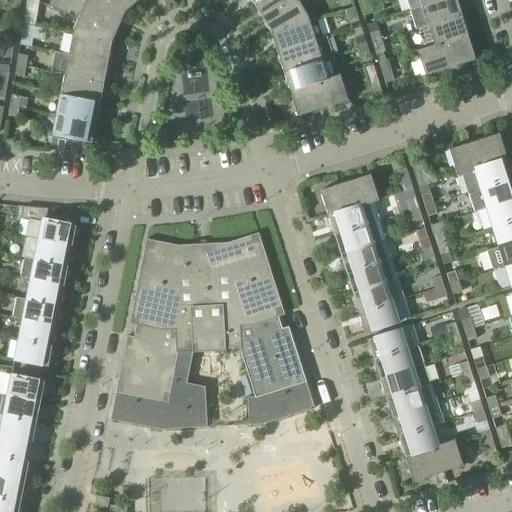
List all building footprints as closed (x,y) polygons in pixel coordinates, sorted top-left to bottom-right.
[(20,0),(11,0),(10,10),(19,11),(20,0)] [(26,0),(23,25),(34,27),(38,0),(26,0)] [(73,31),(72,35),(111,43),(124,13),(101,0),(50,0),(47,7),(68,16),(70,13),(79,17),(73,31)] [(101,0),(124,13),(139,0),(101,0)] [(254,6),(262,20),(297,0),(299,4),(306,0),(259,0),(254,6)] [(271,34),(271,35),(309,22),(307,18),(299,4),(297,0),(262,20),(271,34)] [(405,0),(409,11),(421,8),(444,0),(405,0)] [(444,0),(421,8),(427,27),(461,16),(455,0),(444,0)] [(369,3),(360,6),(363,16),(372,13),(369,3)] [(357,18),(354,8),(345,11),(348,21),(357,18)] [(427,27),(433,46),(433,47),(467,37),(461,16),(427,27)] [(271,35),(277,54),(323,39),(316,20),(309,22),(271,35)] [(34,27),(23,25),(21,36),(22,37),(20,46),(31,48),(32,39),(44,41),(46,30),(34,28),(34,27)] [(369,34),(372,45),(381,42),(378,31),(369,34)] [(6,32),(4,45),(13,46),(15,34),(6,32)] [(72,35),(68,56),(107,64),(111,43),(72,35)] [(354,39),(357,50),(366,47),(363,36),(354,39)] [(433,47),(433,46),(416,51),(425,77),(475,61),(467,37),(433,47)] [(277,54),(283,73),(333,57),(326,38),(323,39),(277,54)] [(381,42),(372,45),(375,55),(384,52),(381,42)] [(13,46),(4,45),(2,57),(11,59),(13,46)] [(366,47),(357,50),(360,60),(369,57),(366,47)] [(17,55),(16,66),(25,67),(27,57),(17,55)] [(68,56),(64,75),(103,84),(107,64),(68,56)] [(283,73),(289,92),(327,80),(327,79),(338,76),(333,57),(283,73)] [(378,63),(384,84),(394,81),(387,60),(378,63)] [(25,67),(16,66),(14,76),(24,78),(25,67)] [(379,86),(372,66),(363,69),(370,89),(379,86)] [(0,72),(0,85),(6,87),(8,74),(0,72)] [(64,75),(60,95),(99,103),(103,84),(64,75)] [(327,80),(289,92),(297,117),(310,113),(331,107),(347,102),(339,76),(339,75),(338,76),(327,79),(327,80)] [(60,95),(56,115),(95,123),(99,103),(60,95)] [(11,96),(9,106),(19,108),(20,97),(11,96)] [(19,108),(9,106),(7,117),(17,118),(19,108)] [(95,123),(56,115),(52,136),(49,151),(76,152),(78,142),(91,144),(95,123)] [(456,177),(462,175),(473,171),(473,170),(506,159),(498,134),(448,150),(456,175),(456,177)] [(462,175),(467,193),(511,178),(511,177),(506,159),(473,170),(473,171),(462,175)] [(411,167),(418,188),(427,185),(420,164),(411,167)] [(412,189),(405,169),(396,172),(403,192),(412,189)] [(319,191),(327,216),(360,206),(361,207),(372,203),(378,202),(377,200),(369,176),(319,191)] [(474,212),(485,209),(511,200),(511,178),(467,193),(474,212)] [(421,197),(424,207),(433,204),(430,194),(421,197)] [(409,211),(409,212),(418,209),(415,199),(406,202),(409,211)] [(511,200),(485,209),(491,229),(511,222),(511,200)] [(327,216),(333,235),(378,221),(372,203),(361,207),(360,206),(327,216)] [(433,204),(424,207),(427,217),(436,214),(433,204)] [(25,237),(37,240),(72,247),(76,226),(45,220),(47,209),(22,207),(20,218),(28,220),(25,237)] [(418,209),(409,212),(412,222),(421,219),(418,209)] [(339,255),(373,244),(384,241),(378,221),(333,235),(339,255)] [(446,227),(444,222),(430,227),(433,236),(436,246),(445,243),(443,236),(442,233),(445,232),(447,231),(446,227)] [(511,222),(491,229),(498,248),(511,243),(511,222)] [(129,324),(136,325),(133,338),(127,337),(115,392),(110,420),(162,430),(206,427),(203,388),(185,384),(192,354),(225,352),(225,350),(239,349),(255,399),(247,398),(247,400),(249,425),(262,424),(313,408),(305,382),(288,327),(281,330),(277,318),(284,316),(258,234),(227,243),(210,244),(194,245),(177,246),(146,240),(129,324)] [(23,259),(68,268),(72,247),(37,240),(25,237),(24,237),(20,258),(23,258),(23,259)] [(418,241),(421,251),(430,248),(427,238),(418,241)] [(445,243),(436,246),(440,256),(449,253),(445,243)] [(511,243),(498,248),(504,267),(511,264),(511,243)] [(339,255),(346,275),(379,264),(373,244),(339,255)] [(430,248),(421,251),(425,261),(434,258),(430,248)] [(68,268),(23,259),(20,278),(29,280),(64,287),(68,268)] [(346,275),(352,294),(385,284),(397,280),(391,261),(379,264),(346,275)] [(445,274),(449,285),(458,282),(455,271),(445,274)] [(430,279),(434,289),(443,287),(440,276),(430,279)] [(29,280),(25,300),(60,307),(64,287),(29,280)] [(458,282),(449,285),(452,295),(461,292),(458,282)] [(352,294),(358,314),(392,303),(385,284),(352,294)] [(443,287),(434,289),(437,300),(446,297),(443,287)] [(12,318),(21,320),(56,327),(60,307),(25,300),(16,298),(12,318)] [(403,300),(392,303),(358,314),(365,334),(409,320),(403,300)] [(457,311),(464,332),(473,329),(466,308),(457,311)] [(21,320),(17,340),(52,347),(56,327),(21,320)] [(445,326),(449,336),(458,333),(454,323),(445,326)] [(433,341),(449,336),(445,326),(445,324),(429,328),(433,341)] [(366,340),(373,360),(418,346),(411,326),(366,340)] [(473,329),(464,332),(467,342),(476,339),(473,329)] [(458,333),(449,336),(452,346),(461,344),(458,333)] [(52,347),(17,340),(13,361),(48,368),(52,347)] [(373,360),(379,380),(425,365),(419,346),(418,346),(373,360)] [(473,360),(476,370),(485,367),(482,357),(473,360)] [(458,365),(461,375),(470,372),(467,362),(458,365)] [(379,380),(385,399),(431,385),(425,365),(379,380)] [(485,367),(476,370),(479,380),(488,378),(485,367)] [(470,372),(461,375),(464,385),(473,382),(470,372)] [(10,375),(6,396),(41,403),(45,382),(10,375)] [(385,399),(392,419),(438,404),(431,385),(385,399)] [(6,396),(2,417),(37,423),(41,403),(6,396)] [(485,399),(488,409),(497,406),(494,396),(485,399)] [(470,404),(473,414),(482,411),(479,401),(470,404)] [(392,419),(398,438),(432,428),(444,424),(438,404),(392,419)] [(497,406),(488,409),(492,419),(501,417),(497,406)] [(482,411),(473,414),(477,424),(486,421),(482,411)] [(2,417),(0,427),(0,436),(33,443),(37,423),(2,417)] [(495,429),(501,449),(510,446),(504,426),(495,429)] [(398,438),(404,458),(438,447),(437,446),(432,428),(398,438)] [(495,451),(489,431),(480,434),(486,454),(495,451)] [(0,436),(0,457),(29,463),(33,443),(0,436)] [(438,447),(404,458),(412,483),(462,466),(461,464),(465,462),(461,449),(457,450),(454,441),(454,440),(437,446),(438,447)] [(511,453),(503,456),(506,465),(511,462),(511,453)] [(0,457),(0,477),(25,483),(29,463),(0,457)] [(0,498),(21,503),(25,483),(0,477),(0,498)] [(94,506),(107,509),(109,499),(96,496),(94,506)] [(0,498),(0,511),(19,511),(21,503),(0,498)]
